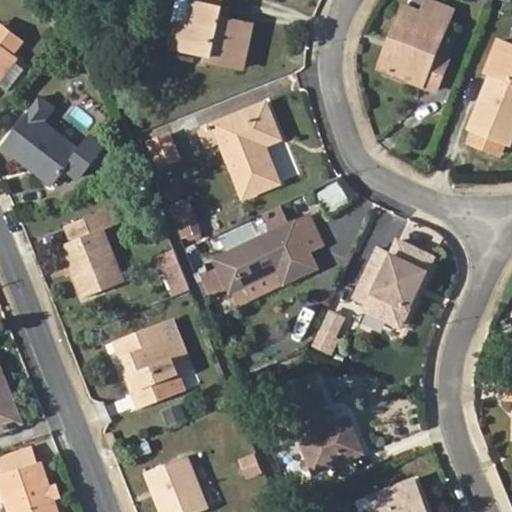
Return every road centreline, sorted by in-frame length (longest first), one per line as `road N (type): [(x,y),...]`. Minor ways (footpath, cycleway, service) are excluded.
road 1 (residential): [(504,222),(395,185),(364,159),(338,71),(339,44),(359,0)]
road 2 (residential): [(116,511),(0,222)]
road 3 (residential): [(492,511),(460,427),(456,383),(504,222)]
